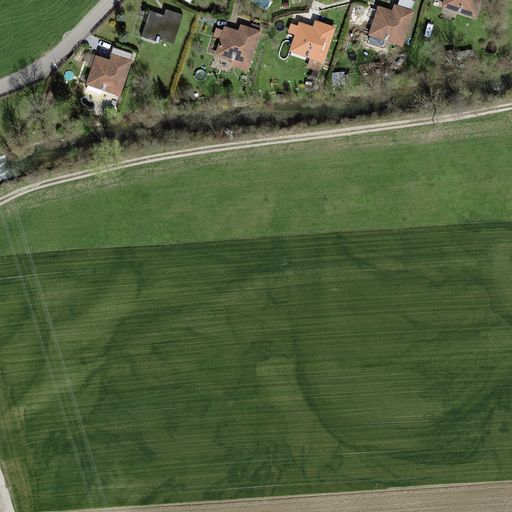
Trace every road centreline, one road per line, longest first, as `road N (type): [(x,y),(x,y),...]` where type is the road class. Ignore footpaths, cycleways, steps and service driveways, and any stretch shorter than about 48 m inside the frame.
road 1 (track): [(511,108),(152,158),(25,187),(0,201)]
road 2 (tertiary): [(110,0),(60,51),(0,85)]
